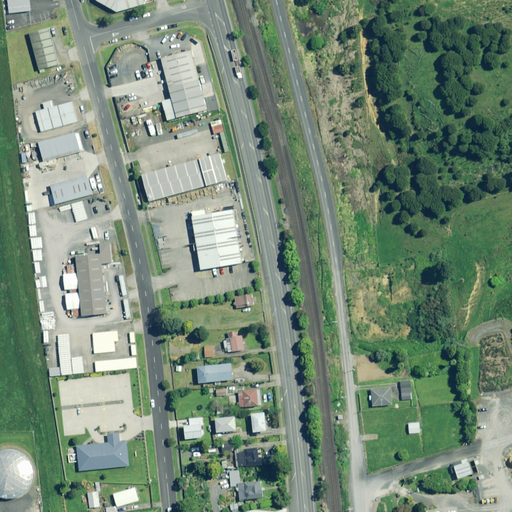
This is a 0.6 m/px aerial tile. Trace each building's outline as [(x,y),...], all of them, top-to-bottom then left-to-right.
[(25,13),(23,0),(4,0),(7,15),(25,13)] [(91,0),(93,2),(112,14),(140,6),(138,0),(91,0)] [(44,29),(25,34),(35,71),(54,66),(44,29)] [(193,49),(162,58),(179,119),(210,111),(193,49)] [(68,101),(30,112),(36,133),(74,122),(68,101)] [(74,133),(35,144),(40,163),(79,152),(74,133)] [(138,176),(146,203),(223,181),(215,154),(138,176)] [(44,186),(50,206),(88,196),(82,176),(44,186)] [(241,263),(233,206),(202,210),(209,267),(241,263)] [(97,255),(71,258),(77,319),(103,317),(97,255)] [(390,292),(389,276),(356,279),(358,293),(384,290),(384,293),(390,292)] [(253,306),(251,293),(234,296),(236,308),(253,306)] [(238,336),(237,331),(228,333),(229,340),(224,341),(226,353),(244,350),(242,336),(238,336)] [(114,352),(113,332),(93,333),(94,353),(114,352)] [(214,357),(213,346),(204,346),(205,358),(214,357)] [(136,358),(94,362),(95,372),(137,368),(136,358)] [(233,380),(231,364),(197,367),(199,383),(233,380)] [(382,374),(382,370),(375,371),(374,365),(361,366),(363,380),(373,379),(373,375),(378,374),(378,377),(379,377),(379,379),(386,378),(386,374),(382,374)] [(410,400),(409,381),(400,381),(401,400),(410,400)] [(392,403),(391,387),(372,389),(373,394),(371,394),(371,399),(373,399),(374,405),(392,403)] [(239,401),(236,401),(237,405),(239,405),(239,407),(261,406),(260,389),(238,390),(239,401)] [(266,431),(264,413),(251,414),(253,432),(266,431)] [(236,431),(234,417),(215,419),(216,433),(236,431)] [(419,433),(419,423),(408,423),(409,434),(419,433)] [(185,439),(202,437),(202,435),(204,435),(204,429),(201,430),(201,425),(184,426),(185,439)] [(121,441),(73,447),(76,473),(124,467),(121,441)] [(232,451),(232,443),(222,443),(222,452),(232,451)] [(262,457),(261,448),(234,450),(235,467),(262,466),(262,460),(258,461),(258,457),(262,457)] [(34,484),(35,476),(34,468),(31,460),(26,455),(19,451),(11,449),(3,450),(0,451),(0,498),(1,499),(9,500),(17,499),(24,496),(30,491),(34,484)] [(458,479),(478,472),(476,465),(479,464),(476,456),(462,461),(463,464),(454,467),(458,479)] [(240,480),(239,473),(230,474),(231,481),(240,480)] [(238,485),(240,502),(245,501),(245,500),(262,498),(260,482),(238,485)] [(139,501),(135,488),(113,494),(117,507),(139,501)] [(100,507),(98,492),(87,493),(89,508),(100,507)] [(234,511),(240,510),(237,503),(230,505),(231,511),(234,511)]
